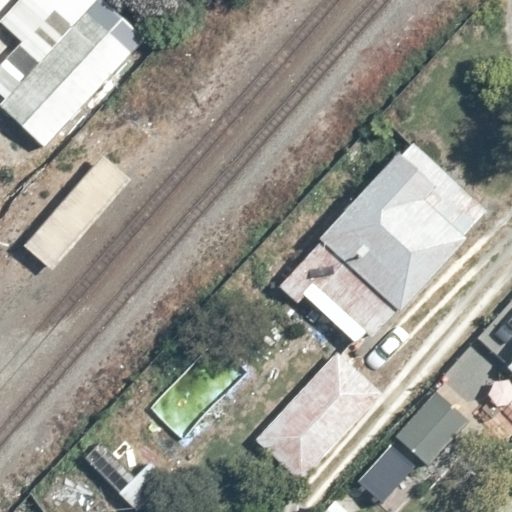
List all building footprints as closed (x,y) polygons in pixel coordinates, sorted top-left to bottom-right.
[(15,0),(0,16),(0,96),(6,102),(2,106),(47,148),(152,36),(114,0),(15,0)] [(418,137),(409,147),(285,288),(307,308),(313,301),(373,354),(499,209),(418,137)] [(108,153),(28,243),(58,271),(139,181),(108,153)] [(386,398),(339,353),(258,440),(306,484),(386,398)] [(468,419),(435,390),(394,437),(427,465),(468,419)]
